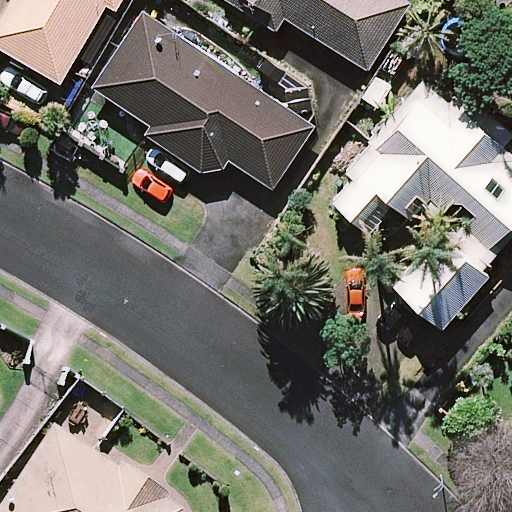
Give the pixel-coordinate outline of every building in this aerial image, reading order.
[(8,0),(0,15),(0,44),(61,80),(106,0),(116,6),(120,0),(8,0)] [(409,0),(232,0),(275,27),(283,14),(367,67),(409,0)] [(314,123),(144,8),(92,84),(151,123),(146,131),(210,175),(225,153),(272,185),(314,123)] [(450,191),(471,208),(448,235),(440,228),(394,283),(443,324),(488,270),(482,265),(511,229),(511,158),(500,148),(511,133),(511,131),(461,88),(449,102),(423,80),(326,194),(370,231),(395,201),(422,224),(450,191)] [(119,411),(78,385),(0,504),(0,511),(187,511),(94,450),(119,411)]
